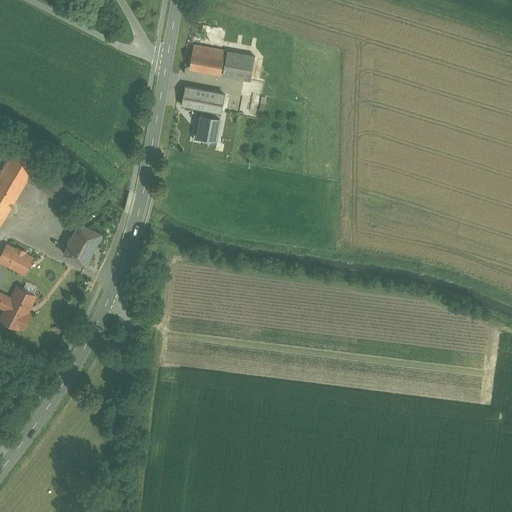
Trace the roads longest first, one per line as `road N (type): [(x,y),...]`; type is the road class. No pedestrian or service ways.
road 1 (tertiary): [(166,59),(142,196),(110,294)]
road 2 (unclassified): [(110,294),(129,317),(107,511)]
road 3 (tertiary): [(110,294),(57,392),(0,472)]
road 4 (unclassified): [(155,57),(28,0)]
